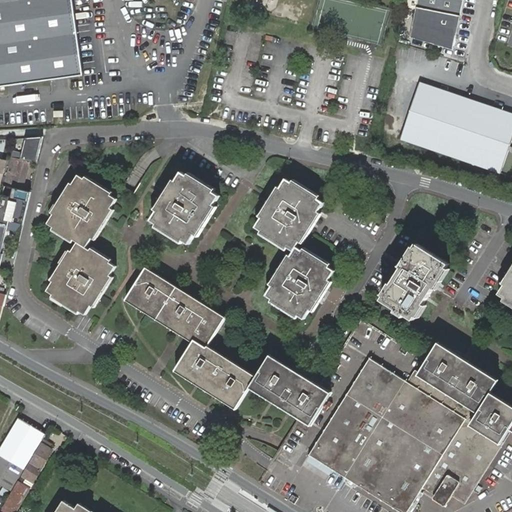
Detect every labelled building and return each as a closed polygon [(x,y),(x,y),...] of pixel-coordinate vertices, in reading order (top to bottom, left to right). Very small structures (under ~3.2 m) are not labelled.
[(0,0),(0,87),(84,76),(72,0),(0,0)] [(418,0),(410,40),(452,50),(462,0),(418,0)] [(511,155),(511,112),(426,82),(406,138),(506,172),(511,155)] [(30,139),(25,160),(31,161),(38,163),(44,137),(30,139)] [(25,160),(12,157),(6,185),(24,189),(31,161),(25,160)] [(324,201),(275,170),(245,219),(294,250),(266,294),(304,318),(334,269),(297,245),(324,201)] [(119,195),(82,171),(50,219),(79,238),(48,286),(87,311),(118,263),(89,243),(119,195)] [(223,195),(185,171),(155,219),(193,243),(223,195)] [(24,189),(6,185),(0,207),(0,265),(1,265),(4,252),(1,251),(8,219),(24,223),(31,191),(24,189)] [(451,262),(418,241),(382,298),(415,319),(451,262)] [(178,367),(238,406),(249,389),(252,386),(255,381),(206,350),(208,347),(226,318),(147,267),(128,296),(195,339),(194,341),(178,367)] [(511,271),(498,293),(511,301),(511,271)] [(500,380),(437,342),(412,386),(472,424),(490,397),(500,380)] [(257,378),(208,347),(206,350),(255,381),(257,378)] [(270,357),(268,361),(325,396),(327,393),(315,385),(270,357)] [(412,386),(366,357),(305,456),(395,511),(406,511),(419,492),(421,488),(425,482),(437,490),(433,495),(431,499),(443,507),(450,495),(463,502),(502,443),(497,440),(472,424),(412,386)] [(252,386),(310,421),(325,396),(268,361),(257,378),(255,381),(252,386)] [(252,386),(249,389),(296,417),(308,425),(310,421),(252,386)] [(511,417),(511,410),(490,397),(472,424),(497,440),(511,417)] [(0,449),(0,482),(13,490),(46,434),(19,418),(0,449)] [(52,451),(42,445),(24,476),(33,482),(52,451)] [(425,482),(421,488),(433,495),(437,490),(425,482)] [(20,483),(2,511),(17,511),(31,489),(20,483)] [(87,511),(86,511),(88,508),(83,505),(80,509),(68,501),(61,511),(87,511)]
